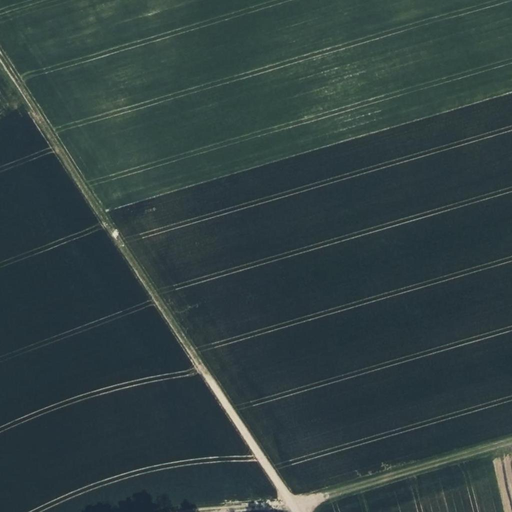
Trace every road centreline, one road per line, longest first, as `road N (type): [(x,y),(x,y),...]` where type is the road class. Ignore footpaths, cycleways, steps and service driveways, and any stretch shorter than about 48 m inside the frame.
road 1 (track): [(299,511),(0,52)]
road 2 (track): [(202,511),(296,504),(511,440)]
